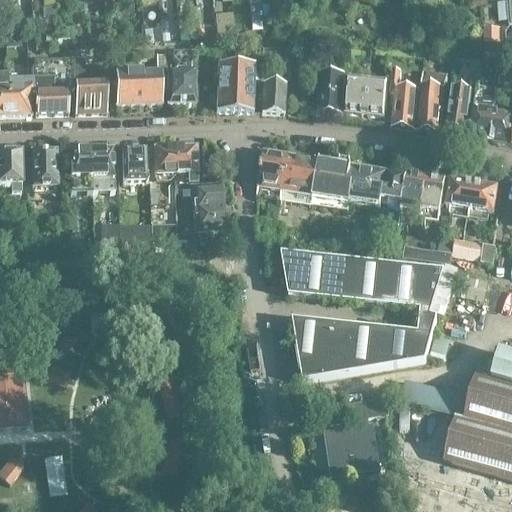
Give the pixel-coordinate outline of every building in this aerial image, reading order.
[(0,11),(12,10),(10,0),(0,1),(0,11)] [(511,0),(486,1),(485,15),(484,15),(484,31),(511,28),(511,0)] [(235,37),(234,14),(217,15),(218,38),(235,37)] [(498,58),(498,46),(486,46),(486,57),(498,58)] [(268,52),(269,63),(284,62),(283,51),(268,52)] [(194,110),(194,80),(193,56),(172,57),(172,62),(179,68),(172,75),(172,80),(166,80),(167,110),(194,110)] [(68,119),(67,91),(74,90),(74,64),(26,65),(27,85),(27,94),(30,94),(30,100),(34,100),(34,120),(68,119)] [(477,91),(480,72),(473,71),(470,90),(477,91)] [(253,117),(254,73),(217,72),(215,116),(253,117)] [(511,121),(493,118),(500,75),(480,72),(477,91),(469,142),(511,148),(511,141),(511,121)] [(417,134),(421,99),(418,98),(420,87),(399,85),(401,74),(392,73),(390,98),(395,99),(391,131),(396,132),(417,134)] [(443,110),(444,101),(447,78),(424,75),(421,99),(417,134),(439,137),(443,110)] [(160,111),(159,80),(115,81),(116,113),(160,111)] [(342,118),(344,81),(320,80),(318,117),(342,118)] [(31,120),(30,100),(30,94),(27,94),(27,85),(7,86),(7,91),(8,91),(9,121),(31,120)] [(383,122),(387,89),(350,85),(346,118),(383,122)] [(283,120),(284,92),(262,90),(261,118),(283,120)] [(0,121),(9,121),(8,91),(7,91),(3,91),(4,95),(0,95),(0,121)] [(106,118),(105,91),(74,92),(75,119),(106,118)] [(465,136),(469,114),(471,97),(453,94),(447,133),(465,136)] [(197,188),(196,150),(176,151),(176,178),(189,178),(190,189),(197,188)] [(146,187),(146,152),(146,151),(121,152),(122,188),(146,187)] [(176,178),(176,151),(154,151),(154,179),(176,178)] [(113,182),(113,152),(91,153),(91,187),(95,187),(95,183),(113,182)] [(91,187),(91,153),(69,153),(69,183),(87,183),(88,187),(91,187)] [(58,192),(57,154),(30,155),(32,193),(58,192)] [(281,196),(287,158),(264,154),(258,192),(281,196)] [(0,187),(21,188),(21,155),(0,155),(0,187)] [(313,201),(319,163),(287,158),(281,196),(313,201)] [(345,206),(351,169),(319,163),(313,201),(345,206)] [(381,205),(386,174),(351,169),(345,206),(375,211),(380,212),(381,205)] [(401,208),(406,177),(386,174),(381,205),(401,208)] [(420,213),(426,177),(406,174),(406,177),(401,208),(401,210),(420,213)] [(439,216),(445,180),(426,177),(420,213),(439,216)] [(469,213),(474,185),(450,181),(446,209),(469,213)] [(493,217),(498,189),(474,185),(469,213),(493,217)] [(220,186),(197,188),(190,189),(193,213),(223,211),(220,186)] [(225,235),(223,211),(193,213),(195,234),(195,238),(212,236),(225,235)] [(398,229),(400,215),(380,212),(375,211),(373,224),(398,229)] [(396,240),(398,229),(373,224),(371,236),(396,240)] [(280,242),(281,233),(282,232),(257,228),(258,239),(280,242)] [(9,235),(10,250),(28,249),(27,234),(9,235)] [(213,247),(212,236),(195,238),(195,234),(177,236),(179,251),(208,248),(213,247)] [(394,251),(396,240),(371,236),(369,247),(394,251)] [(492,266),(494,250),(453,246),(451,261),(492,266)] [(450,271),(451,261),(405,255),(404,265),(450,271)] [(338,306),(342,264),(282,258),(289,300),(338,306)] [(391,311),(396,270),(342,264),(338,306),(391,311)] [(432,320),(444,275),(396,270),(391,311),(420,315),(419,326),(436,328),(438,322),(432,320)] [(126,312),(89,315),(90,332),(127,329),(126,312)] [(179,352),(158,320),(143,329),(165,361),(179,352)] [(330,383),(335,329),(293,324),(303,387),(330,383)] [(79,341),(60,326),(48,339),(68,354),(79,341)] [(426,366),(436,328),(419,326),(418,337),(389,334),(385,373),(426,366)] [(385,373),(389,334),(335,329),(330,383),(385,373)] [(511,359),(499,355),(490,382),(511,388),(511,359)] [(72,375),(50,369),(45,384),(66,392),(72,375)] [(23,427),(21,398),(24,398),(22,380),(12,381),(12,382),(0,382),(0,430),(2,430),(2,424),(12,424),(13,429),(26,428),(26,426),(23,427)] [(511,439),(511,391),(474,380),(461,424),(511,439)] [(174,382),(157,387),(168,423),(186,418),(174,382)] [(459,422),(464,401),(417,389),(412,410),(459,422)] [(388,420),(386,404),(350,409),(353,425),(388,420)] [(511,439),(461,424),(454,422),(441,465),(511,486),(511,439)] [(379,473),(373,430),(324,437),(331,482),(351,479),(351,478),(379,473)] [(171,441),(160,475),(177,481),(188,446),(171,441)] [(23,471),(9,460),(0,471),(0,482),(9,490),(23,471)] [(66,498),(60,460),(43,463),(49,500),(66,498)] [(20,497),(6,511),(30,511),(34,508),(20,497)] [(189,511),(177,503),(170,511),(189,511)]
